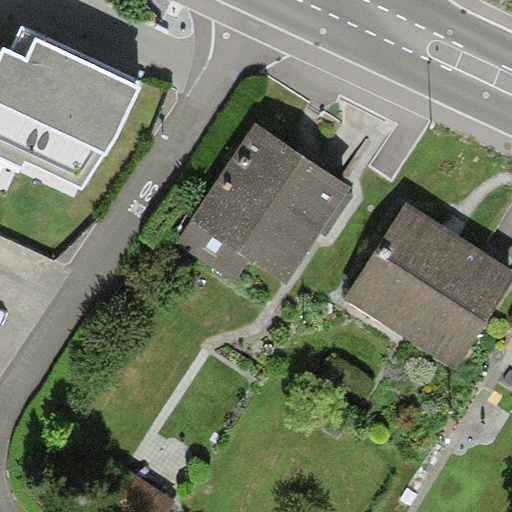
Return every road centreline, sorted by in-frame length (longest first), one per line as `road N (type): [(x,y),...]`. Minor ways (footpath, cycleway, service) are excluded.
road 1 (residential): [(0,414),(278,0)]
road 2 (primary): [(338,0),(511,82)]
